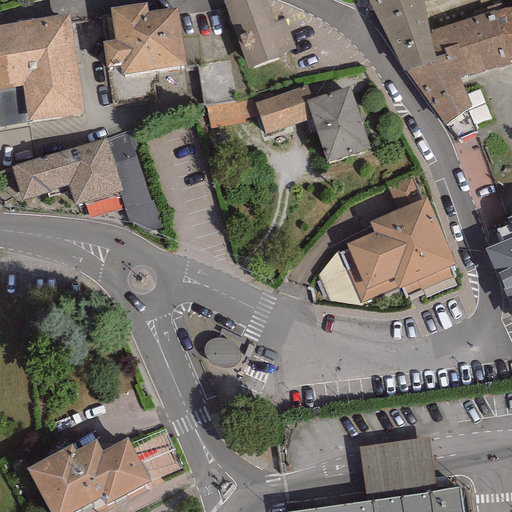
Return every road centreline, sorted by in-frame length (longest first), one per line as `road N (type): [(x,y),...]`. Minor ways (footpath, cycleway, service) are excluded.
road 1 (residential): [(223,294),(371,360),(414,359),(475,342),(490,319),(481,266),(424,122),(355,31),(302,0)]
road 2 (primary): [(511,447),(273,494)]
